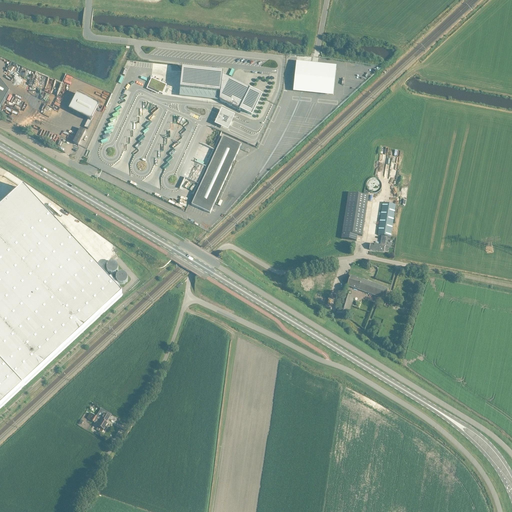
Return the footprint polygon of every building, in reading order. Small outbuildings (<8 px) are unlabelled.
[(226,78),(223,76),(223,73),(183,69),(182,79),(181,89),(221,93),(220,101),(242,112),(243,110),(252,115),(260,97),(249,92),(250,90),(231,80),(226,78)] [(158,85),(159,82),(155,80),(151,79),(148,87),(151,89),(153,83),(158,85)] [(0,109),(9,93),(0,81),(0,109)] [(166,85),(160,82),(156,91),(160,93),(162,88),(164,90),(166,85)] [(99,105),(77,93),(69,110),(88,120),(84,127),(88,129),(91,122),(91,121),(99,105)] [(78,145),(85,131),(80,129),(73,143),(78,145)] [(223,137),(192,205),(210,214),(241,145),(223,137)] [(89,186),(92,182),(76,174),(74,178),(89,186)] [(366,185),(366,186),(366,187),(366,188),(367,189),(367,190),(367,191),(368,191),(368,192),(369,192),(370,193),(371,193),(372,194),(373,194),(374,194),(375,194),(376,193),(377,193),(378,192),(379,191),(380,190),(380,189),(381,188),(381,187),(381,186),(381,185),(381,184),(380,183),(380,182),(379,181),(378,180),(377,180),(377,179),(376,179),(375,179),(374,179),(373,179),(372,179),(371,179),(370,179),(370,180),(369,180),(368,181),(367,182),(367,183),(366,183),(366,184),(366,185)] [(0,408),(122,296),(116,289),(120,286),(111,276),(107,279),(24,189),(0,211),(0,408)] [(362,237),(368,197),(348,194),(342,234),(357,236),(362,237)] [(386,237),(390,237),(395,206),(383,203),(378,235),(382,236),(380,246),(370,244),(369,250),(384,252),(384,251),(388,252),(389,247),(385,247),(386,237)] [(118,266),(117,265),(117,264),(116,263),(115,263),(114,262),(113,262),(112,262),(111,262),(110,263),(109,264),(108,264),(107,265),(107,266),(107,267),(107,268),(107,269),(107,271),(108,271),(109,272),(109,273),(111,273),(112,274),(113,274),(114,273),(115,273),(116,273),(117,272),(117,271),(118,270),(118,269),(118,268),(118,267),(118,266)] [(127,277),(127,276),(126,275),(126,274),(125,274),(124,273),(123,273),(122,273),(121,273),(120,273),(119,273),(118,274),(117,275),(116,276),(116,277),(116,278),(116,279),(116,280),(117,281),(117,282),(118,283),(119,283),(120,284),(121,284),(122,284),(123,284),(124,284),(125,283),(126,283),(126,282),(127,281),(127,280),(128,279),(128,278),(127,277)] [(370,283),(363,280),(351,276),(347,286),(366,293),(370,283)] [(388,289),(370,283),(366,293),(385,300),(388,289)] [(347,317),(353,299),(342,295),(336,314),(347,317)] [(107,423),(108,421),(110,418),(104,414),(101,419),(92,414),(88,419),(95,423),(95,422),(100,425),(96,430),(102,434),(108,424),(107,423)]
